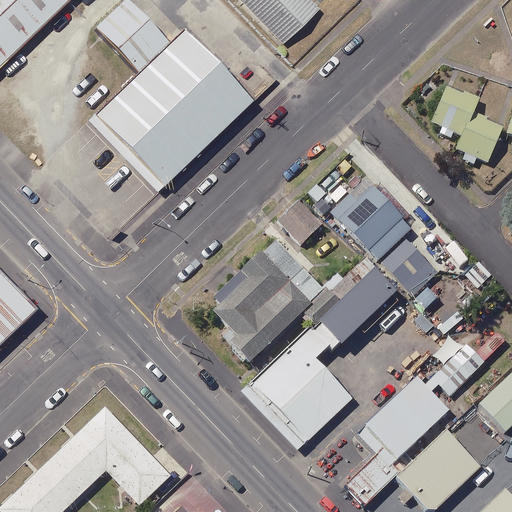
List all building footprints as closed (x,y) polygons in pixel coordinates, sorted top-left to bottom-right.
[(0,0),(0,52),(54,0),(0,0)] [(237,0),(280,45),(314,13),(301,0),(237,0)] [(116,92),(159,50),(116,6),(73,48),(116,92)] [(226,120),(159,50),(116,92),(71,135),(138,204),(226,120)] [(485,166),(502,125),(475,113),(480,102),(449,89),(433,128),(441,131),(437,139),(448,143),(451,136),(459,140),(454,151),(463,155),(460,163),(472,168),(475,162),(485,166)] [(408,231),(365,185),(325,223),(368,269),(408,231)] [(318,229),(296,207),(276,227),(298,248),(318,229)] [(402,237),(368,269),(401,304),(435,272),(402,237)] [(319,300),(269,247),(193,319),(243,372),(319,300)] [(366,279),(297,345),(315,365),(385,298),(366,279)] [(0,344),(16,330),(0,312),(0,344)] [(315,365),(297,345),(241,397),(291,450),(347,397),(315,365)] [(511,428),(511,374),(479,405),(506,434),(511,428)] [(434,430),(397,391),(338,448),(374,486),(434,430)] [(131,511),(160,485),(91,411),(0,496),(0,511),(67,511),(86,494),(102,511),(131,511)] [(430,511),(459,485),(425,448),(372,498),(385,511),(430,511)] [(511,511),(511,498),(504,491),(502,488),(476,511),(511,511)]
